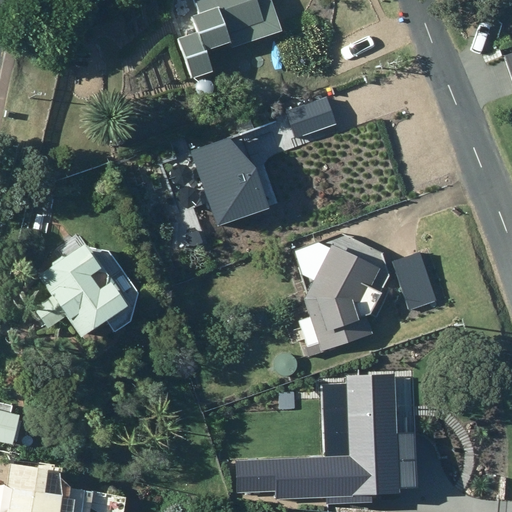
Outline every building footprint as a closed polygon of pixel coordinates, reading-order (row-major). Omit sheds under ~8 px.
[(283,32),(271,0),(195,0),(200,15),(193,18),(199,34),(181,41),(194,80),(213,74),(206,52),(234,43),(236,48),(283,32)] [(296,141),(336,127),(328,103),(288,118),(296,141)] [(187,155),(212,232),(266,215),(241,138),(187,155)] [(38,278),(52,298),(34,310),(48,331),(67,318),(82,341),(129,309),(112,285),(101,292),(92,279),(102,271),(85,247),(38,278)] [(305,301),(322,352),(373,335),(367,317),(373,315),(382,296),(370,290),(380,271),(333,247),(305,301)] [(390,265),(408,315),(436,305),(418,255),(390,265)] [(271,507),(399,500),(393,382),(343,384),(347,460),(232,466),(234,498),(271,497),(271,507)] [(0,443),(13,446),(20,418),(0,412),(0,443)] [(124,511),(127,496),(61,485),(63,474),(8,465),(0,510),(0,511),(124,511)]
